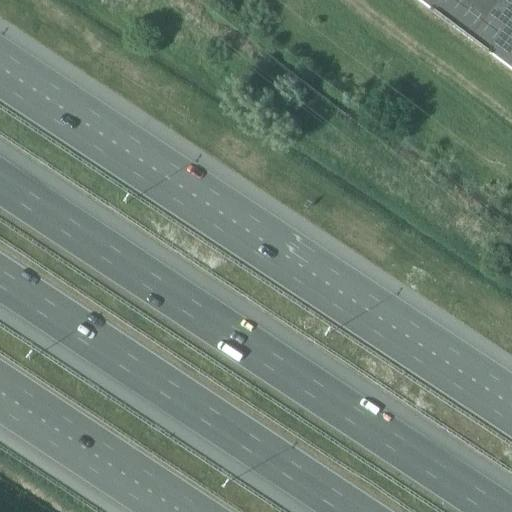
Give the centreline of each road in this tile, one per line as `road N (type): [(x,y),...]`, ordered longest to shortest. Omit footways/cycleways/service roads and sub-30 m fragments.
road 1 (motorway): [(511,424),(0,86)]
road 2 (motorway): [(500,511),(0,181)]
road 3 (motorway): [(0,279),(352,511)]
road 4 (motorway): [(0,375),(205,511)]
